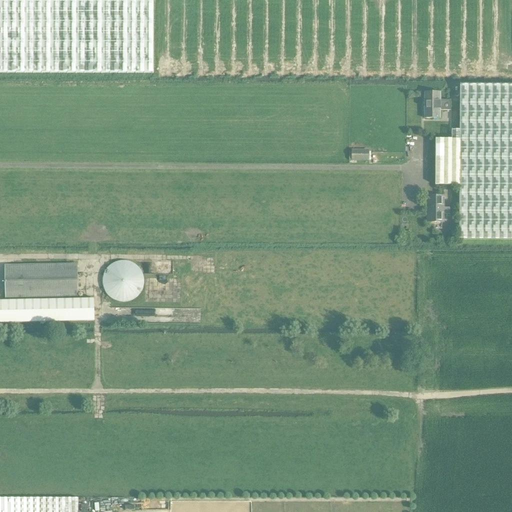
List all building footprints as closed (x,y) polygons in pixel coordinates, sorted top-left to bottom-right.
[(0,0),(0,72),(153,73),(153,0),(0,0)] [(456,0),(392,0),(392,68),(504,68),(504,28),(456,28),(456,0)] [(452,139),(460,140),(459,186),(459,240),(511,239),(511,86),(460,86),(460,131),(452,131),(452,139)] [(440,118),(440,110),(451,110),(451,101),(440,101),(440,93),(424,93),(424,118),(440,118)] [(459,186),(460,140),(452,139),(436,139),(435,185),(459,186)] [(369,152),(352,152),(352,161),(369,161),(369,152)] [(443,196),(431,196),(428,196),(428,223),(443,223),(443,213),(450,214),(450,208),(443,208),(443,196)] [(5,299),(78,297),(77,265),(5,267),(5,299)] [(0,324),(95,321),(94,300),(0,302),(0,324)] [(0,511),(78,511),(79,498),(0,498),(0,511)]
